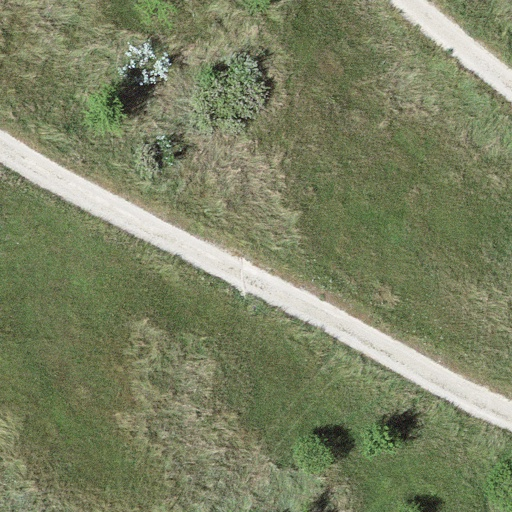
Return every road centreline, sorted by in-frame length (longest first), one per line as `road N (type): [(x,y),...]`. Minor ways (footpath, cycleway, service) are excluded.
road 1 (track): [(0,132),(511,413)]
road 2 (track): [(511,88),(400,0)]
